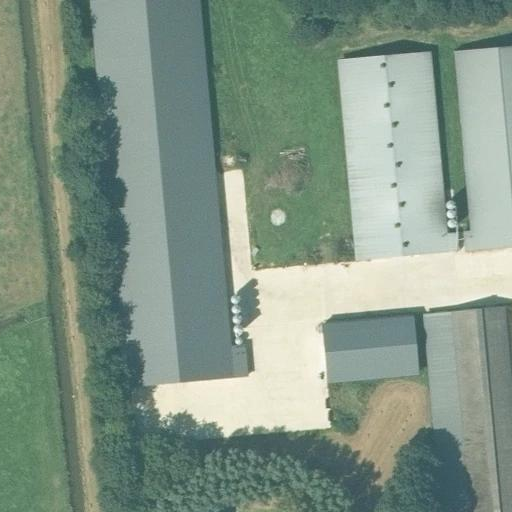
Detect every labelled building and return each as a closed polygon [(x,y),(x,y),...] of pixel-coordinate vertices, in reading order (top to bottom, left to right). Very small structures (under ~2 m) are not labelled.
[(89,0),(123,387),(247,376),(244,341),(232,342),(200,0),(89,0)] [(455,233),(440,234),(418,0),(335,0),(360,260),(457,252),(455,233)] [(464,250),(511,246),(511,0),(449,0),(472,238),(463,239),(464,250)] [(511,511),(511,398),(504,306),(450,311),(450,313),(429,315),(447,511),(511,511)] [(319,321),(322,380),(415,375),(413,317),(319,321)]
